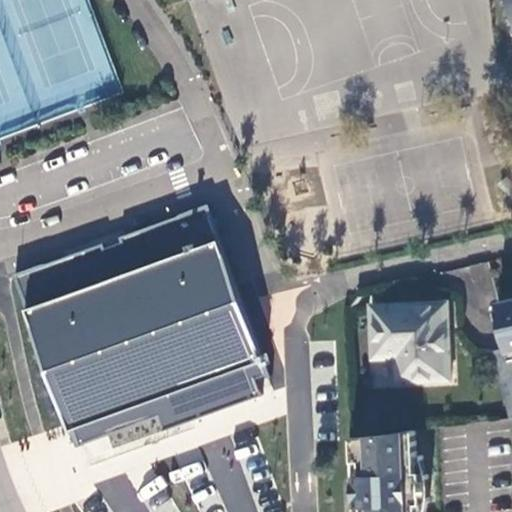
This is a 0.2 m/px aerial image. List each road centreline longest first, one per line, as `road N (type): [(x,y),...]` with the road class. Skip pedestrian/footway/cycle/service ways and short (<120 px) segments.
road 1 (residential): [(0,246),(223,167),(167,53),(123,0)]
road 2 (residential): [(307,511),(299,319),(346,282)]
road 3 (residential): [(346,282),(485,252)]
